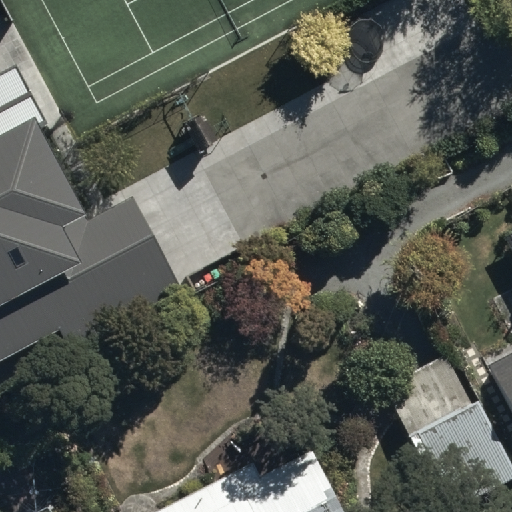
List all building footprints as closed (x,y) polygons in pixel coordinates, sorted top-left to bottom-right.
[(285,80),(297,0),(59,0),(50,59),(153,76),(152,87),(194,94),(188,130),(221,135),(227,99),(265,106),(270,77),(285,80)] [(494,0),(368,0),(398,63),(501,14),(494,0)] [(0,357),(44,335),(57,361),(182,298),(128,193),(84,216),(29,108),(0,122),(0,357)] [(511,256),(511,348),(488,361),(511,409),(511,225),(499,232),(511,256)] [(446,355),(384,386),(445,506),(511,471),(511,468),(476,398),(470,401),(446,355)] [(339,511),(299,434),(137,511),(339,511)]
